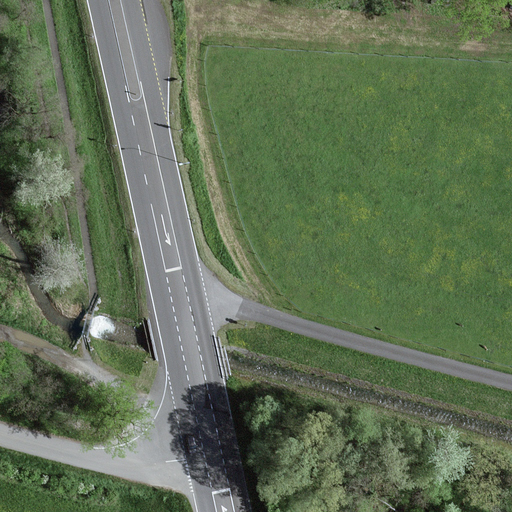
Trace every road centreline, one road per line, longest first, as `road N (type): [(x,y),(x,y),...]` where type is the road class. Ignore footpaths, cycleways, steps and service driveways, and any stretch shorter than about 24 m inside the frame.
road 1 (residential): [(511,383),(225,304),(184,303)]
road 2 (primary): [(111,0),(184,303)]
road 3 (track): [(203,400),(159,407),(0,330)]
road 4 (unclassified): [(0,435),(110,461),(214,452)]
road 5 (primary): [(184,303),(214,452)]
